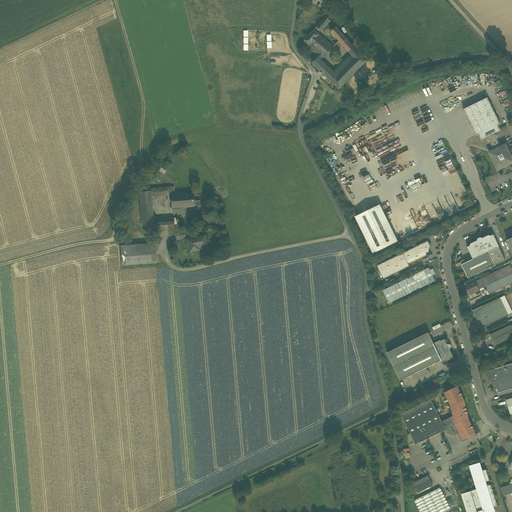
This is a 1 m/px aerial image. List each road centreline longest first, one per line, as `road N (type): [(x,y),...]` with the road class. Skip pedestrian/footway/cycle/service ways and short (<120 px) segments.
road 1 (unclassified): [(403,511),(393,424),(364,316),(364,266),(300,130)]
road 2 (residential): [(511,204),(465,227),(446,253),(485,408),(511,430)]
road 3 (track): [(114,0),(141,93),(139,175),(114,221),(116,241)]
road 4 (residential): [(300,130),(428,63),(511,54)]
road 5 (track): [(163,237),(93,240),(0,265)]
road 6 (residential): [(297,0),(291,39),(312,71),(300,130)]
